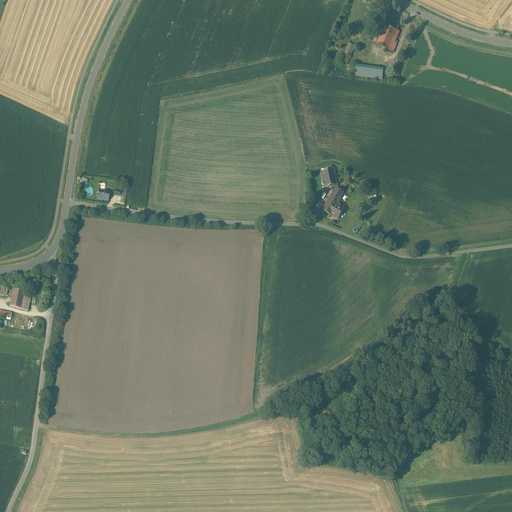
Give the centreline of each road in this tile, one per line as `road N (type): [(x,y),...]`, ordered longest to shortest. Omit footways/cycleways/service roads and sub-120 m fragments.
road 1 (unclassified): [(67,201),(197,222),(317,225),(405,256),(511,245)]
road 2 (unclassified): [(10,511),(35,440),(53,304),(48,253)]
road 3 (tertiary): [(67,201),(84,100),(127,0)]
road 4 (tertiary): [(394,0),(511,45)]
